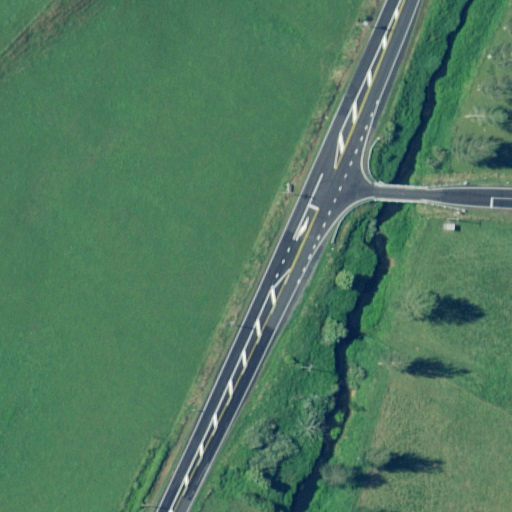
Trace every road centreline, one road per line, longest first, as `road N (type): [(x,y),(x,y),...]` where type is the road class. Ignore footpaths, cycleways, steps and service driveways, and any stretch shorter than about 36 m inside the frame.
road 1 (secondary): [(330,183),(172,511)]
road 2 (secondary): [(401,0),(330,183)]
road 3 (tertiary): [(330,183),(511,200)]
